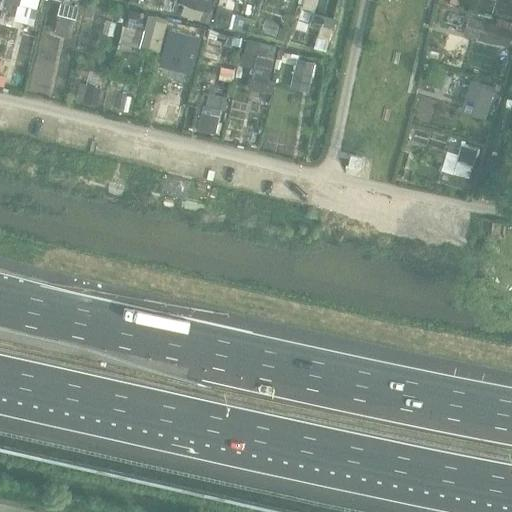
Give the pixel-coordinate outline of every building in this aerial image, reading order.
[(21,0),(16,18),(36,24),(43,0),(21,0)] [(79,0),(56,0),(53,17),(75,22),(79,0)] [(236,0),(214,0),(212,11),(234,16),(236,0)] [(145,26),(126,22),(121,41),(161,50),(169,17),(148,12),(145,26)] [(509,28),(492,22),(486,43),(502,48),(509,28)] [(230,38),(215,36),(212,58),(227,61),(230,38)] [(273,80),(277,42),(247,39),(244,65),(253,66),(251,90),(274,92),(276,80),(273,80)] [(407,103),(418,56),(386,48),(382,65),(373,63),(367,91),(381,94),(377,111),(358,107),(351,140),(400,151),(404,135),(397,133),(400,118),(390,115),(393,100),(407,103)] [(312,62),(289,58),(285,78),(308,82),(312,62)] [(96,78),(79,75),(76,96),(93,98),(96,78)] [(494,88),(476,82),(469,102),(487,108),(494,88)] [(161,118),(177,122),(180,105),(165,102),(161,118)] [(217,105),(200,104),(198,126),(216,127),(217,105)] [(479,137),(461,132),(455,154),(474,158),(479,137)] [(387,176),(389,159),(350,154),(348,171),(387,176)]
